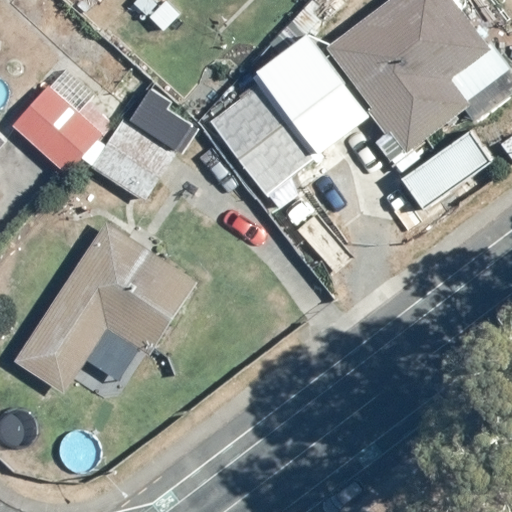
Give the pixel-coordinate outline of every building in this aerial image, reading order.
[(184,10),(172,0),(126,0),(163,33),(184,10)] [(511,89),(511,65),(463,0),(391,0),(329,46),(376,111),(371,115),(409,166),(511,89)] [(120,115),(64,65),(13,123),(69,173),(120,115)] [(318,159),(260,83),(212,119),(271,195),(318,159)] [(171,100),(149,86),(94,166),(146,202),(182,150),(151,129),(171,100)] [(201,279),(105,218),(16,357),(68,391),(111,325),(153,353),(201,279)]
